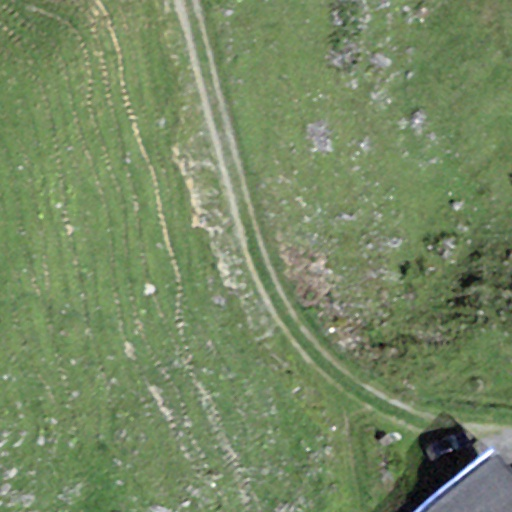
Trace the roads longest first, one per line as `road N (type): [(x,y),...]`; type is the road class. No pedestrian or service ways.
road 1 (track): [(200,0),(286,344),(367,390)]
road 2 (track): [(367,390),(423,422),(511,454)]
